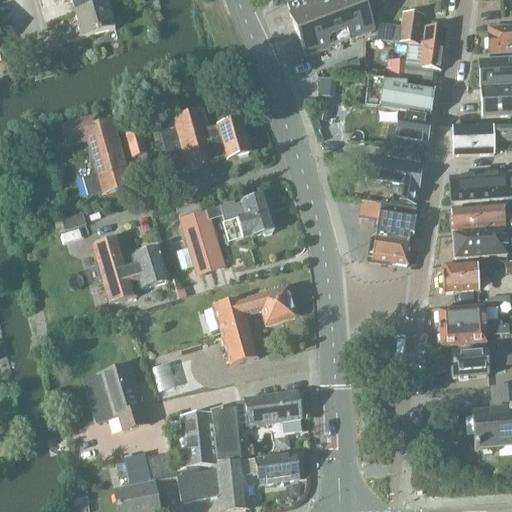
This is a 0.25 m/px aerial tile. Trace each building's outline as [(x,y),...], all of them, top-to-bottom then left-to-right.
[(74,15),(107,6),(105,0),(53,0),(55,6),(71,2),(74,15)] [(374,33),(361,0),(333,0),(312,8),(308,0),(305,0),(287,7),(290,16),(289,16),(306,60),(374,33)] [(107,6),(74,15),(78,29),(63,33),(66,46),(115,32),(107,6)] [(420,49),(424,19),(403,17),(399,46),(420,49)] [(489,55),(511,53),(511,29),(488,31),(489,55)] [(440,74),(446,32),(426,30),(423,50),(415,49),(413,67),(421,68),(421,71),(440,74)] [(67,52),(54,56),(57,69),(71,65),(67,52)] [(480,89),(511,87),(511,61),(478,63),(480,89)] [(405,82),(407,63),(393,62),(392,71),(392,81),(405,82)] [(358,63),(348,67),(352,76),(362,72),(358,63)] [(346,64),(335,68),(338,77),(349,72),(346,64)] [(364,73),(363,82),(374,83),(375,73),(364,73)] [(229,77),(229,90),(242,90),(242,77),(229,77)] [(320,82),(318,99),(332,100),(333,83),(320,82)] [(431,120),(435,93),(406,90),(406,87),(382,84),(368,82),(364,110),(381,112),(431,120)] [(511,89),(480,91),(482,121),(511,118),(511,89)] [(332,104),(330,103),(325,142),(340,144),(345,106),(332,104)] [(187,174),(251,156),(242,123),(207,132),(202,111),(172,120),(174,126),(158,130),(166,156),(181,152),(187,174)] [(122,120),(126,137),(132,160),(146,157),(140,133),(135,116),(122,120)] [(427,147),(431,121),(400,117),(398,131),(389,130),(385,161),(401,163),(404,144),(427,147)] [(98,127),(96,120),(61,129),(66,150),(87,144),(97,178),(88,180),(84,185),(87,196),(93,197),(102,195),(102,197),(131,190),(112,123),(98,127)] [(511,127),(452,129),(453,159),(493,158),(493,145),(511,144),(511,127)] [(354,161),(353,170),(368,172),(369,163),(354,161)] [(420,193),(423,171),(369,163),(368,172),(366,185),(403,191),(401,206),(416,208),(418,192),(420,193)] [(450,208),(501,204),(511,203),(511,190),(511,180),(511,168),(500,170),(501,179),(449,183),(450,208)] [(276,233),(266,198),(234,207),(234,206),(220,210),(224,225),(237,220),(238,222),(244,220),(250,240),(264,236),(265,239),(272,237),(271,234),(276,233)] [(412,238),(417,211),(387,207),(386,215),(380,214),(372,263),(407,268),(411,239),(412,238)] [(452,235),(506,231),(505,219),(511,218),(511,207),(451,212),(452,235)] [(206,214),(180,222),(195,274),(222,266),(206,214)] [(455,263),(507,258),(505,234),(452,239),(455,263)] [(127,269),(119,240),(91,248),(109,308),(137,301),(135,293),(141,292),(141,293),(155,289),(156,291),(165,289),(164,286),(169,285),(159,251),(132,260),(134,267),(127,269)] [(441,269),(442,278),(437,280),(438,293),(443,294),(443,296),(479,293),(478,284),(489,283),(488,265),(441,269)] [(212,309),(221,341),(229,369),(258,361),(245,319),(260,315),(264,330),(295,321),(294,318),(296,314),(295,308),(291,305),(287,291),(256,299),(256,300),(241,304),(240,301),(212,309)] [(440,334),(485,330),(484,318),(484,310),(439,313),(440,334)] [(509,328),(493,329),(494,337),(509,336),(509,328)] [(485,330),(440,334),(442,349),(487,345),(485,330)] [(455,382),(489,379),(488,369),(511,367),(511,347),(496,349),(497,354),(453,357),(455,382)] [(102,379),(83,384),(96,427),(114,422),(120,420),(124,436),(150,427),(145,410),(140,412),(128,369),(101,378),(102,379)] [(511,388),(492,390),(495,416),(475,418),(478,453),(511,450),(511,388)] [(248,430),(301,423),(297,395),(244,402),(248,430)] [(210,416),(216,467),(242,464),(236,410),(210,414),(210,416)] [(181,421),(181,423),(186,471),(174,470),(177,480),(188,479),(200,477),(199,469),(216,467),(210,416),(181,421)] [(288,442),(275,443),(276,454),(289,452),(288,442)] [(200,477),(188,479),(194,505),(218,500),(219,511),(248,511),(245,478),(257,476),(259,489),(299,483),(295,456),(242,464),(216,467),(199,469),(200,477)] [(145,466),(126,471),(126,476),(130,492),(154,487),(153,485),(177,480),(174,470),(170,457),(144,463),(145,466)] [(194,505),(188,479),(177,480),(181,508),(194,505)] [(154,487),(130,492),(114,495),(117,511),(168,511),(166,501),(157,503),(154,487)]
